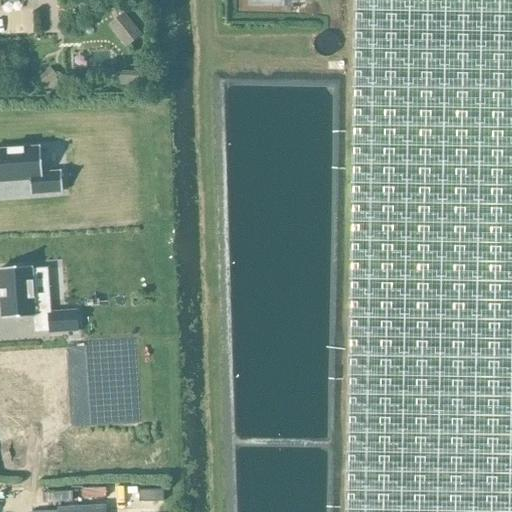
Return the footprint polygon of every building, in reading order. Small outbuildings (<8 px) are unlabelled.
[(511,511),(511,0),(355,0),(346,511),(511,511)] [(142,36),(123,14),(108,26),(126,49),(142,36)] [(47,150),(0,151),(0,184),(35,183),(35,197),(68,196),(67,176),(48,177),(47,150)] [(32,268),(0,270),(0,284),(2,320),(33,318),(49,317),(50,317),(50,314),(49,301),(34,302),(32,271),(32,268)] [(50,317),(49,317),(50,333),(78,331),(77,312),(50,314),(50,317)] [(132,500),(163,499),(163,488),(131,489),(132,500)]
